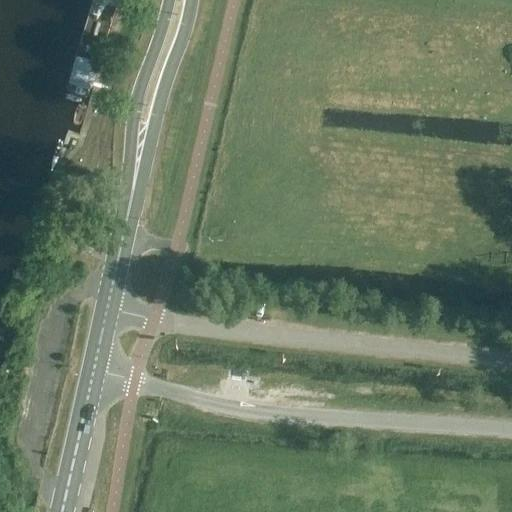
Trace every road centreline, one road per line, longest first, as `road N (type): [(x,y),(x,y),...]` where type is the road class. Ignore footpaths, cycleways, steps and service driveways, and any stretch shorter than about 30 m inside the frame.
road 1 (unclassified): [(511,430),(268,413),(92,370)]
road 2 (primary): [(131,191),(191,0)]
road 3 (primary): [(168,0),(132,116),(131,191)]
road 4 (primary): [(92,370),(131,191)]
road 5 (primary): [(61,511),(92,370)]
